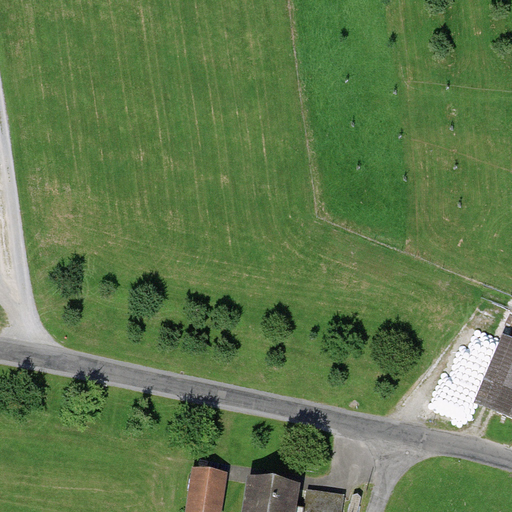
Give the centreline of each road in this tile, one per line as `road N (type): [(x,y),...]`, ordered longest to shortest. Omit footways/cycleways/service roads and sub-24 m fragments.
road 1 (unclassified): [(0,352),(511,460)]
road 2 (track): [(0,133),(33,358)]
